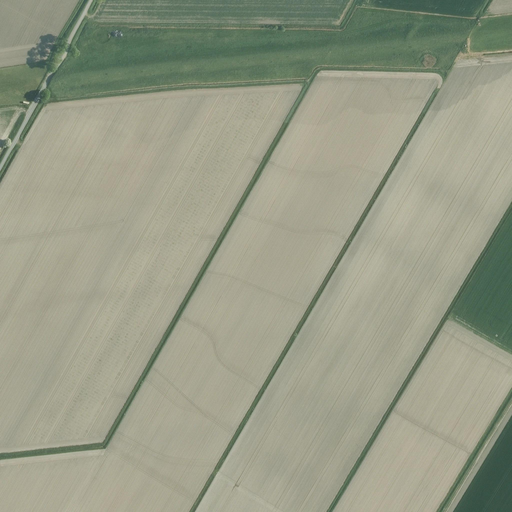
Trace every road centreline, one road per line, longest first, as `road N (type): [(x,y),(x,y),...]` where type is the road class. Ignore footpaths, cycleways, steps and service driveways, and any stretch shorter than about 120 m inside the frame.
road 1 (track): [(197,511),(446,84)]
road 2 (unclassified): [(0,165),(90,0)]
